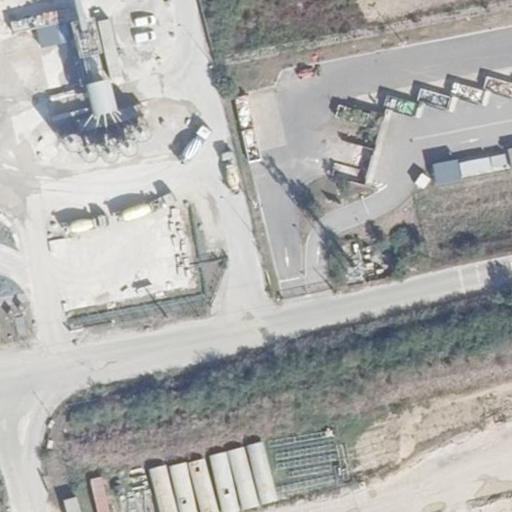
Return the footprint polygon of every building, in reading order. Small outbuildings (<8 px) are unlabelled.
[(35,30),(38,42),(68,35),(62,9),(14,21),(17,34),(35,30)] [(101,22),(110,77),(106,78),(102,55),(85,58),(95,117),(122,112),(116,78),(124,77),(119,45),(134,43),(129,17),(101,22)] [(511,81),(487,78),(485,90),(511,93),(511,81)] [(457,83),(454,93),(478,100),(481,90),(457,83)] [(57,135),(91,129),(84,89),(50,95),(57,135)] [(421,103),(449,106),(450,94),(422,91),(421,103)] [(478,174),(508,169),(505,157),(476,162),(478,174)]
